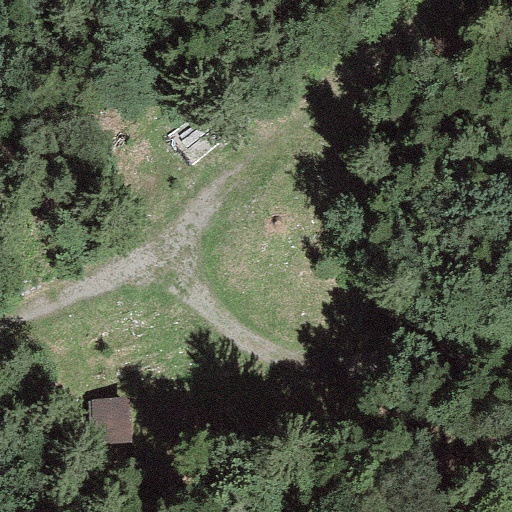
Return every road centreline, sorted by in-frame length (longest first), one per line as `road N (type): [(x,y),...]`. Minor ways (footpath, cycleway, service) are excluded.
road 1 (track): [(511,338),(393,365),(271,354),(179,271),(84,292),(0,326)]
road 2 (track): [(453,0),(220,192),(179,271)]
